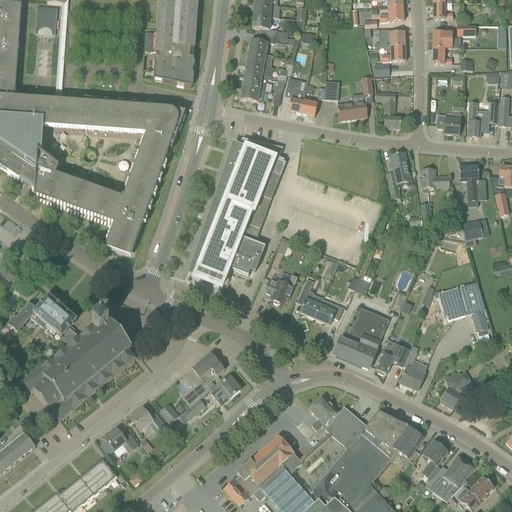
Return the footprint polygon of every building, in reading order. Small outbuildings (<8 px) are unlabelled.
[(46,0),(46,7),(67,8),(67,0),(46,0)] [(158,0),(156,37),(146,36),(145,54),(155,54),(155,55),(158,56),(189,58),(191,51),(193,51),(197,0),(158,0)] [(388,2),(389,10),(403,8),(402,0),(378,0),(379,3),(388,2)] [(507,0),(499,0),(499,11),(504,15),(508,14),(507,0)] [(103,103),(103,105),(83,100),(83,111),(42,109),(14,107),(21,7),(0,5),(0,166),(34,189),(33,199),(112,226),(103,251),(130,260),(168,151),(172,152),(185,114),(146,106),(146,108),(132,105),(132,107),(118,104),(117,106),(103,103)] [(446,5),(434,5),(434,21),(452,21),(452,15),(446,16),(446,5)] [(278,21),(278,19),(280,9),(277,8),(254,6),(253,18),(271,20),(278,21)] [(403,8),(389,10),(389,18),(381,18),(382,25),(405,23),(403,8)] [(46,10),(36,9),(34,36),(55,37),(57,11),(46,10)] [(306,11),(303,11),(297,11),(296,19),(296,23),(300,23),(305,24),(306,11)] [(342,15),(333,15),(333,24),(342,24),(342,15)] [(270,32),(271,20),(253,18),(252,30),(270,32)] [(364,23),(364,31),(377,29),(376,22),(364,23)] [(300,23),(296,23),(295,35),(301,36),(305,24),(300,23)] [(457,38),(474,38),(474,28),(457,28),(457,38)] [(378,46),(374,46),(375,50),(382,50),(390,50),(390,49),(405,49),(404,35),(391,35),(391,32),(378,33),(378,46)] [(433,34),(433,50),(444,50),(452,50),(460,51),(460,41),(452,40),(452,34),(443,34),(433,34)] [(306,36),(304,45),(313,47),(315,38),(306,36)] [(299,43),(286,41),(286,47),(292,48),(291,51),(296,52),(299,43)] [(250,42),(248,54),(265,57),(267,45),(250,42)] [(390,57),(382,57),(382,64),(390,64),(405,63),(405,49),(390,49),(390,50),(390,57)] [(433,50),(433,66),(443,67),(451,67),(451,61),(444,61),(444,50),(433,50)] [(246,66),(270,70),(272,58),(265,57),(248,54),(246,66)] [(189,61),(189,58),(158,56),(158,60),(155,60),(153,82),(191,90),(193,61),(189,61)] [(376,56),(369,57),(370,65),(377,64),(376,56)] [(485,70),(493,73),(497,64),(489,60),(484,69),(485,70)] [(461,74),(473,73),(472,63),(460,64),(461,74)] [(293,67),(292,67),(291,73),(298,75),(300,69),(298,68),(299,65),(293,64),(293,67)] [(267,82),(269,82),(271,70),(270,70),(246,66),(244,78),(267,82)] [(374,67),(374,79),(389,78),(388,66),(374,67)] [(498,75),(486,76),(486,83),(489,87),(499,86),(498,75)] [(500,89),(511,89),(511,76),(501,75),(500,89)] [(450,77),(450,86),(461,87),(462,77),(450,77)] [(265,93),(267,82),(244,78),(243,90),(265,93)] [(337,108),(338,114),(340,124),(367,120),(364,97),(373,96),(371,80),(362,81),(363,96),(351,98),(352,106),(337,108)] [(304,101),(305,95),(298,94),(300,84),(289,82),(285,100),(290,101),(288,113),(301,116),(304,103),(304,101)] [(283,91),(284,84),(278,84),(277,89),(275,89),(274,95),(275,95),(281,96),(283,91)] [(307,85),(300,84),(298,94),(305,95),(307,87),(307,85)] [(338,103),(339,85),(325,84),(325,91),(324,102),(338,103)] [(263,106),(265,93),(243,90),(241,102),(263,106)] [(396,96),(375,94),(375,103),(385,104),(383,131),(400,133),(401,118),(395,118),(396,96)] [(509,144),(511,143),(511,118),(508,118),(509,100),(500,100),(499,129),(510,130),(509,144)] [(317,106),(304,103),(301,116),(314,119),(317,106)] [(469,105),(467,140),(479,140),(480,134),(488,135),(488,126),(488,114),(477,113),(477,105),(469,105)] [(488,114),(488,126),(497,126),(498,106),(489,105),(488,114)] [(452,121),(445,120),(445,118),(437,117),(436,131),(444,132),(444,136),(458,137),(460,113),(464,113),(465,107),(453,106),(453,112),(454,113),(453,121),(452,121)] [(221,288),(228,270),(248,278),(251,271),(255,273),(265,249),(254,245),(256,239),(257,240),(257,239),(256,239),(264,221),(250,215),(251,213),(253,214),(260,198),(270,203),(285,166),(277,163),(282,150),(242,141),(239,147),(233,145),(218,188),(223,190),(218,205),(223,207),(214,229),(211,228),(200,259),(202,259),(195,278),(221,288)] [(410,182),(406,164),(404,154),(389,158),(395,185),(396,186),(396,185),(410,182)] [(477,194),(485,194),(485,182),(478,183),(477,167),(458,168),(459,184),(466,183),(467,209),(478,208),(477,194)] [(511,191),(511,169),(500,169),(498,186),(504,186),(504,190),(511,191)] [(422,173),(422,183),(422,190),(434,190),(447,189),(447,180),(434,180),(434,172),(422,173)] [(399,200),(396,185),(396,186),(395,185),(388,187),(391,202),(399,200)] [(509,217),(504,196),(494,198),(499,220),(509,217)] [(423,229),(432,227),(429,206),(419,208),(423,229)] [(482,240),(488,238),(484,222),(478,223),(460,227),(464,245),(483,240),(482,240)] [(281,243),(276,255),(284,257),(288,246),(281,243)] [(323,276),(331,279),(338,262),(323,257),(320,265),(326,267),(323,276)] [(509,264),(493,267),(495,278),(499,277),(499,278),(505,277),(509,280),(511,279),(511,276),(511,273),(510,266),(509,264)] [(263,296),(263,297),(271,300),(270,302),(273,303),(273,305),(278,307),(279,306),(282,307),(285,300),(288,302),(291,292),(297,280),(291,278),(289,282),(286,289),(277,285),(270,282),(267,289),(263,296)] [(352,279),(347,290),(354,293),(358,281),(352,279)] [(320,308),(323,302),(308,295),(313,284),(307,281),(296,305),(303,308),(299,315),(314,321),(320,308)] [(369,286),(358,281),(354,293),(364,297),(369,286)] [(439,293),(434,295),(433,296),(435,300),(439,299),(445,319),(447,319),(448,323),(470,316),(475,334),(477,334),(487,331),(489,331),(483,313),(485,312),(477,285),(440,295),(439,295),(439,293)] [(428,288),(421,305),(428,308),(433,297),(431,296),(434,291),(428,288)] [(400,316),(401,314),(405,304),(407,298),(398,294),(390,312),(400,316)] [(14,317),(7,325),(17,334),(32,315),(39,321),(37,324),(43,330),(45,328),(55,336),(56,335),(61,339),(64,337),(69,330),(76,322),(60,308),(56,304),(48,298),(41,305),(36,311),(29,304),(16,319),(14,317)] [(338,323),(343,311),(323,302),(320,308),(314,321),(329,327),(332,320),(338,323)] [(412,307),(405,304),(401,314),(408,317),(412,307)] [(346,328),(334,357),(368,371),(388,323),(361,311),(353,331),(346,328)] [(21,389),(18,391),(22,396),(24,394),(29,399),(33,396),(48,413),(51,410),(53,412),(48,416),(51,418),(54,422),(57,420),(59,423),(59,422),(90,397),(91,399),(96,394),(95,393),(126,367),(126,368),(134,362),(128,354),(131,351),(110,325),(108,327),(101,318),(100,318),(93,324),(91,325),(93,328),(80,339),(69,330),(64,337),(73,344),(40,372),(39,371),(19,387),(21,389)] [(379,363),(375,372),(386,376),(391,365),(402,369),(409,352),(410,352),(388,342),(379,363)] [(417,355),(409,352),(402,369),(406,371),(400,386),(417,393),(421,384),(424,378),(423,377),(427,369),(414,363),(417,355)] [(180,399),(189,410),(198,402),(209,393),(204,387),(216,377),(217,378),(224,373),(210,356),(209,356),(210,356),(192,371),(192,370),(191,371),(192,371),(183,379),(192,390),(180,399)] [(500,375),(506,384),(511,379),(511,370),(508,372),(507,371),(500,375)] [(446,385),(448,390),(441,402),(454,410),(463,395),(465,394),(467,397),(475,392),(470,384),(470,383),(465,374),(446,385)] [(229,380),(211,395),(216,402),(223,396),(228,402),(240,392),(229,380)] [(318,422),(311,428),(316,434),(337,415),(323,399),(309,412),(318,422)] [(198,402),(189,410),(183,415),(189,422),(204,409),(198,402)] [(159,414),(169,427),(178,419),(171,410),(165,410),(159,414)] [(130,420),(136,428),(140,433),(148,427),(155,435),(164,427),(155,415),(149,420),(142,411),(130,420)] [(312,494),(307,498),(291,511),(391,511),(369,487),(397,454),(390,449),(405,428),(378,415),(378,414),(377,414),(375,418),(365,430),(343,411),(343,412),(346,415),(328,432),(348,450),(316,487),(311,492),(312,494)] [(14,419),(7,424),(14,433),(21,427),(14,419)] [(390,449),(397,454),(403,458),(402,460),(405,463),(407,460),(408,461),(423,440),(421,438),(420,436),(417,436),(406,428),(405,427),(405,428),(390,449)] [(104,441),(105,443),(114,454),(118,459),(126,452),(129,456),(138,448),(129,436),(123,441),(116,432),(104,441)] [(35,449),(32,445),(23,434),(0,452),(0,476),(1,476),(0,475),(0,474),(4,472),(4,473),(11,468),(10,467),(14,464),(15,465),(22,459),(21,458),(24,455),(25,456),(32,451),(34,449),(35,449)] [(291,511),(307,498),(288,478),(302,466),(276,438),(265,448),(235,475),(237,478),(233,482),(221,492),(223,494),(224,496),(238,511),(253,497),(259,504),(265,498),(277,511),(291,511)] [(114,454),(105,443),(99,448),(108,459),(114,454)] [(436,477),(437,477),(441,472),(436,468),(446,454),(432,444),(422,458),(430,463),(421,476),(419,479),(425,483),(427,480),(429,482),(424,488),(426,489),(436,477)] [(456,460),(441,481),(437,477),(436,477),(426,489),(432,494),(447,503),(466,484),(465,485),(463,483),(472,471),(456,460)] [(76,511),(116,480),(103,463),(103,464),(105,466),(100,470),(98,468),(92,472),(94,475),(88,479),(86,477),(81,481),(83,484),(77,488),(75,486),(69,490),(71,493),(66,497),(64,495),(58,499),(59,500),(53,504),(51,502),(45,506),(47,509),(43,511),(40,511),(38,511),(76,511)] [(137,478),(130,484),(134,490),(142,483),(137,478)] [(468,494),(465,491),(458,498),(461,501),(460,503),(468,511),(473,511),(480,505),(479,504),(493,490),(482,479),(468,494)] [(389,493),(387,490),(382,490),(380,493),(380,497),(383,500),(387,500),(389,497),(389,493)]
